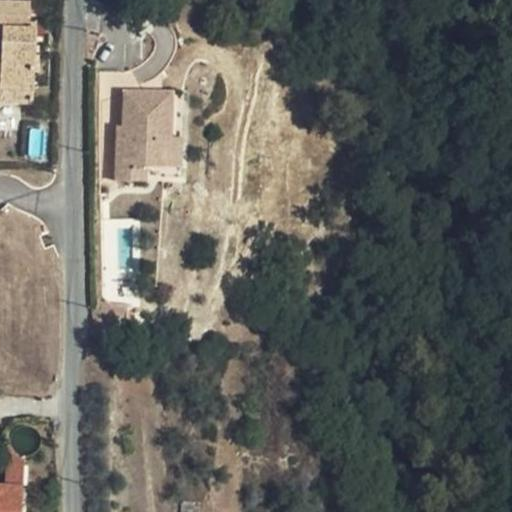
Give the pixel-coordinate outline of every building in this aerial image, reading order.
[(1,63),(35,73),(37,29),(29,28),(31,3),(0,0),(0,30),(3,30),(1,63)] [(0,87),(34,89),(35,73),(1,63),(0,80),(0,87)] [(173,98),(127,94),(124,130),(129,130),(128,144),(121,143),(118,182),(147,185),(148,169),(167,171),(173,98)] [(185,99),(173,98),(167,171),(179,172),(185,99)] [(128,292),(97,290),(96,308),(127,310),(128,292)] [(10,442),(11,444),(11,446),(13,450),(16,453),(19,455),(23,456),(24,457),(27,456),(31,456),(35,454),(37,451),(40,448),(41,444),(41,439),(40,436),(38,432),(36,429),(32,427),(29,426),(24,425),(21,427),(17,429),(14,431),(11,434),(10,438),(10,442)] [(24,457),(23,456),(19,455),(16,453),(13,450),(11,446),(11,444),(7,444),(5,485),(23,486),(24,457)] [(21,511),(23,486),(5,485),(0,484),(0,511),(21,511)]
